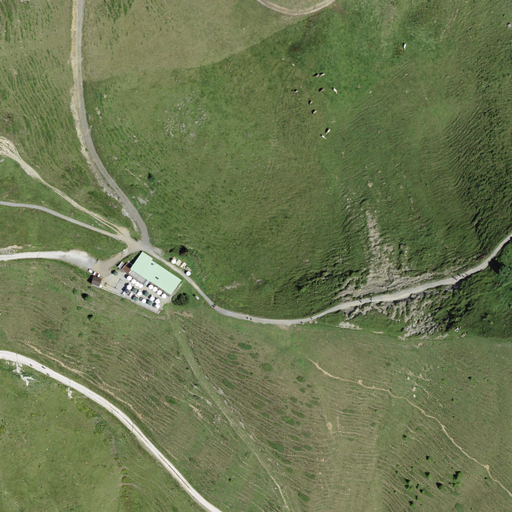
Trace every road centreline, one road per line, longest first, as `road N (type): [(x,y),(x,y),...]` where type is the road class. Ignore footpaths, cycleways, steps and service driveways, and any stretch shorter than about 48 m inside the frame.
road 1 (track): [(216,511),(119,411),(17,355),(0,354)]
road 2 (track): [(0,257),(74,254),(103,265),(143,246)]
